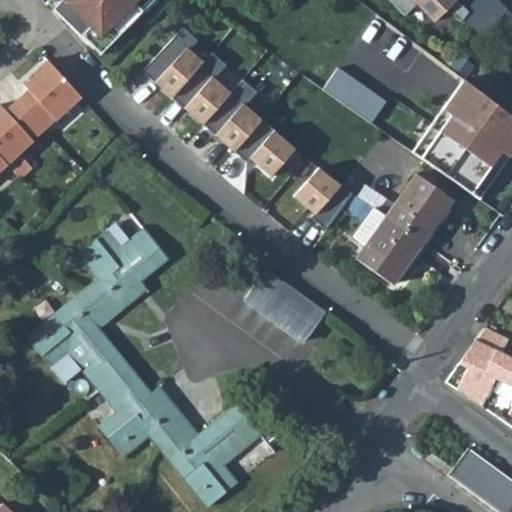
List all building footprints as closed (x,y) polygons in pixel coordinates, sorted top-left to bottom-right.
[(50,0),(47,4),(87,44),(105,26),(112,33),(133,11),(131,8),(139,0),(50,0)] [(472,0),(458,20),(472,31),(495,0),(472,0)] [(498,0),(495,0),(472,31),(482,39),(506,8),(498,0)] [(87,44),(93,51),(112,33),(105,26),(87,44)] [(151,79),(155,76),(172,92),(201,58),(188,48),(196,37),(183,26),(141,69),(151,79)] [(201,58),(172,92),(171,95),(200,122),(201,121),(228,89),(213,75),(224,63),(210,48),(201,58)] [(0,167),(28,141),(27,140),(48,119),(49,120),(74,95),(40,61),(15,85),(22,92),(0,113),(0,112),(0,167)] [(339,65),(321,88),(372,121),(388,100),(339,65)] [(490,153),(511,124),(511,118),(446,68),(421,101),(490,153)] [(228,89),(201,121),(231,148),(259,114),(245,102),(255,90),(241,76),(228,89)] [(246,160),(248,155),(268,174),(293,145),(259,114),(231,148),(246,160)] [(511,169),(511,124),(490,153),(511,169)] [(320,163),(294,192),(315,213),(313,215),(327,228),(353,192),(320,163)] [(390,204),(364,185),(355,197),(418,242),(449,199),(413,173),(390,204)] [(388,284),(418,242),(355,197),(346,209),(363,222),(352,238),(361,245),(351,259),(388,284)] [(123,250),(107,231),(100,237),(115,256),(123,250)] [(150,393),(100,330),(92,320),(138,282),(165,259),(144,233),(123,250),(115,256),(100,237),(77,255),(98,281),(27,338),(43,356),(61,341),(81,367),(115,409),(124,421),(106,436),(121,454),(149,434),(206,507),(224,492),(210,474),(222,464),(258,435),(236,405),(197,435),(188,442),(150,393)] [(322,317),(267,271),(246,296),(302,342),(322,317)] [(100,330),(146,292),(138,282),(92,320),(100,330)] [(511,413),(511,352),(507,350),(511,339),(511,337),(487,325),(460,362),(468,365),(459,387),(483,404),(497,377),(511,384),(511,407),(509,412),(511,413)] [(81,367),(61,341),(43,356),(63,382),(81,367)] [(197,435),(159,386),(150,393),(188,442),(197,435)] [(115,409),(97,424),(106,436),(124,421),(115,409)] [(511,511),(511,482),(467,449),(447,475),(496,511),(511,511)] [(222,464),(210,474),(224,492),(236,482),(222,464)]
